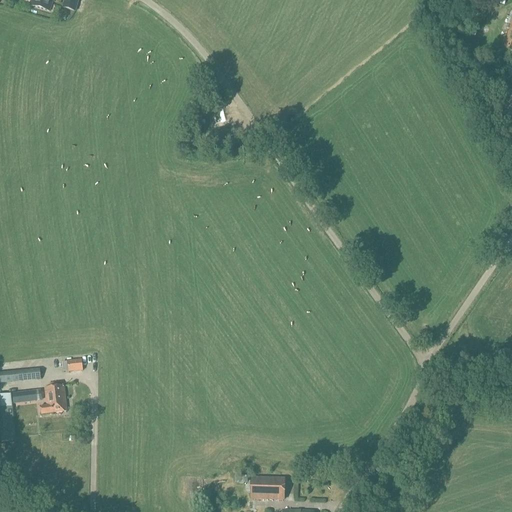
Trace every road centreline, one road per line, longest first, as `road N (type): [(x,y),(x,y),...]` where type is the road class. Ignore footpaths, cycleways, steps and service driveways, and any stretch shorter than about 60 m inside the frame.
road 1 (track): [(426,363),(188,34),(141,0)]
road 2 (track): [(511,237),(426,363),(400,425),(345,511)]
